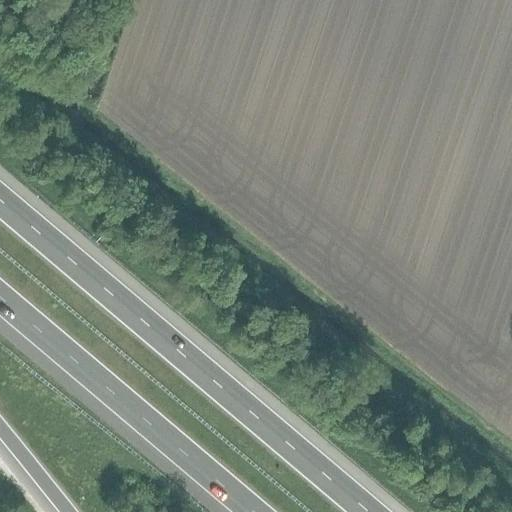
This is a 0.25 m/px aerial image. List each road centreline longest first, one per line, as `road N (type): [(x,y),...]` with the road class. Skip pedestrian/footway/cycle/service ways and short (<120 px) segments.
road 1 (motorway): [(364,511),(0,204)]
road 2 (motorway): [(0,298),(252,511)]
